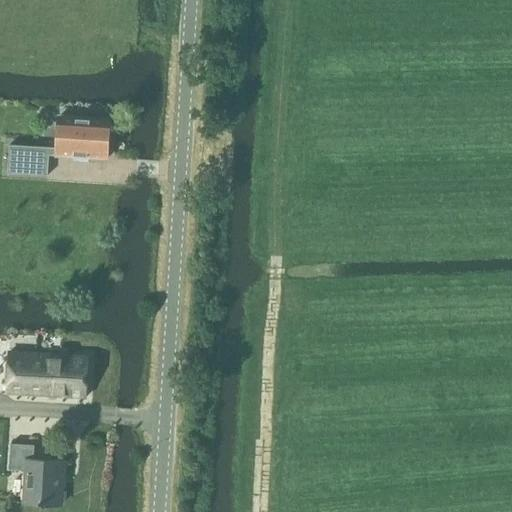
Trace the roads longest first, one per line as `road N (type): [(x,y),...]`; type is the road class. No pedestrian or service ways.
road 1 (tertiary): [(160,511),(192,0)]
road 2 (track): [(278,257),(262,511)]
road 3 (track): [(55,27),(189,45)]
